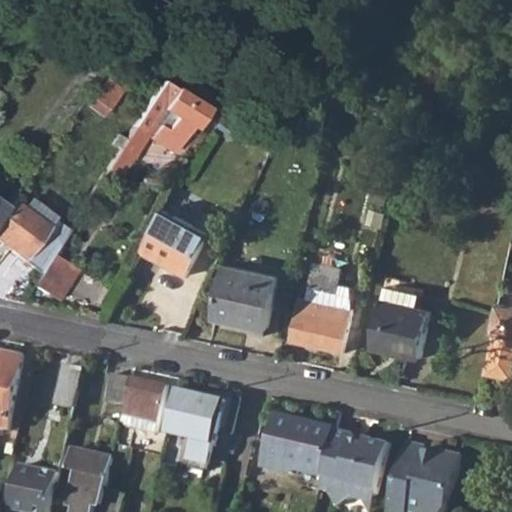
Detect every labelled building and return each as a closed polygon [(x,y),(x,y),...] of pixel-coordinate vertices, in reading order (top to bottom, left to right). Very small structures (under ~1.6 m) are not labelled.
[(88,69),(102,79),(115,63),(101,53),(88,69)] [(105,80),(88,105),(103,116),(120,91),(105,80)] [(205,108),(161,81),(132,127),(147,137),(173,153),(189,126),(193,129),(205,108)] [(279,124),(277,130),(295,137),(302,122),(283,114),(279,124)] [(125,138),(141,148),(147,137),(132,127),(125,138)] [(323,151),(334,154),(340,131),(328,128),(323,151)] [(125,138),(104,172),(112,177),(122,176),(132,161),(133,161),(141,148),(125,138)] [(0,193),(0,210),(8,200),(0,193)] [(18,207),(26,213),(32,204),(24,198),(18,207)] [(8,200),(0,210),(0,243),(40,273),(52,255),(67,230),(32,204),(26,213),(18,207),(8,200)] [(164,209),(141,252),(188,277),(211,234),(164,209)] [(31,287),(57,302),(77,270),(52,255),(40,273),(31,287)] [(301,297),(292,340),(345,352),(354,309),(352,286),(340,284),(343,269),(314,263),(307,299),(301,297)] [(226,267),(215,319),(268,329),(279,278),(226,267)] [(382,302),(418,309),(421,295),(391,288),(390,293),(384,292),(382,302)] [(382,302),(372,348),(421,359),(431,312),(418,309),(382,302)] [(511,306),(499,305),(486,365),(511,370),(511,306)] [(0,427),(11,431),(26,357),(0,350),(0,427)] [(484,375),(511,380),(511,370),(486,365),(484,375)] [(66,366),(57,403),(77,407),(86,370),(66,366)] [(114,374),(108,400),(127,404),(133,379),(114,374)] [(127,404),(123,424),(158,432),(168,387),(133,379),(127,404)] [(180,390),(170,433),(195,440),(190,461),(212,465),(227,401),(180,390)] [(279,415),(267,468),(296,475),(299,463),(327,470),(336,429),(279,415)] [(356,433),(336,429),(327,470),(322,490),(332,493),(342,500),(354,498),(367,500),(379,493),(391,442),(368,437),(367,441),(355,439),(356,433)] [(408,439),(395,494),(390,511),(392,511),(412,511),(417,511),(441,511),(448,505),(454,483),(455,484),(463,451),(441,446),(440,450),(427,447),(428,443),(408,439)] [(169,440),(165,460),(174,462),(178,442),(169,440)] [(115,458),(112,469),(130,474),(136,448),(118,444),(115,458)] [(74,449),(69,470),(78,472),(71,505),(77,506),(75,511),(96,511),(98,506),(104,507),(107,490),(112,469),(115,458),(74,449)] [(189,468),(210,472),(212,465),(190,461),(189,468)] [(21,465),(12,509),(27,511),(51,511),(61,473),(21,465)] [(104,507),(102,511),(123,511),(127,496),(107,490),(104,507)]
